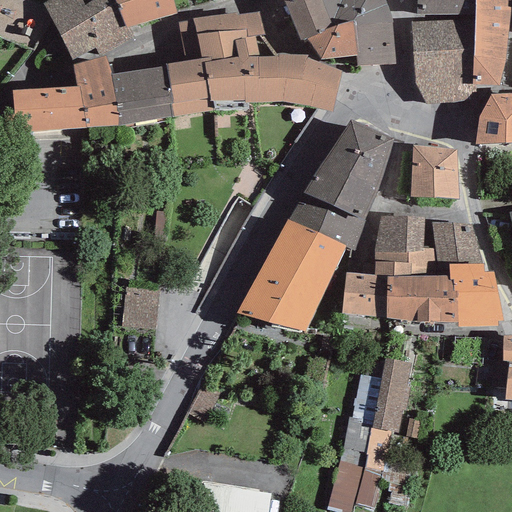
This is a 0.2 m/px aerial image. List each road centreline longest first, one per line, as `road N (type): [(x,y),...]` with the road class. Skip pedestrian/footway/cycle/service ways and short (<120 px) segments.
road 1 (residential): [(120,498),(259,232),(327,123),(365,93)]
road 2 (residential): [(511,296),(480,230),(462,139),(400,111)]
road 3 (residential): [(120,498),(0,473)]
